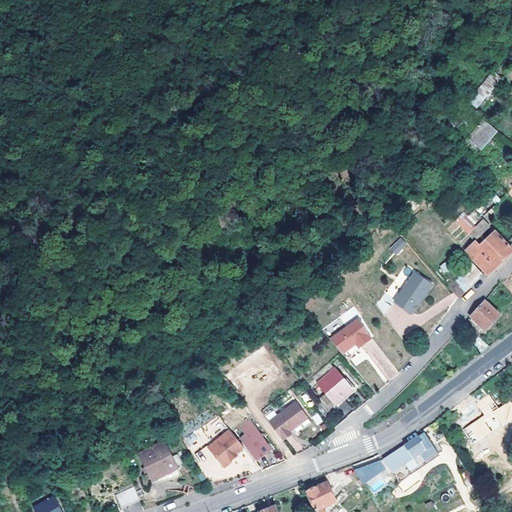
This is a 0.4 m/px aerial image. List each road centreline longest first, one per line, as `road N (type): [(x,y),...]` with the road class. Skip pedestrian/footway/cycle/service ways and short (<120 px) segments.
road 1 (residential): [(350,452),(345,438),(354,420),(511,261)]
road 2 (tertiary): [(350,452),(406,423),(511,342)]
road 3 (tertiary): [(193,511),(350,452)]
